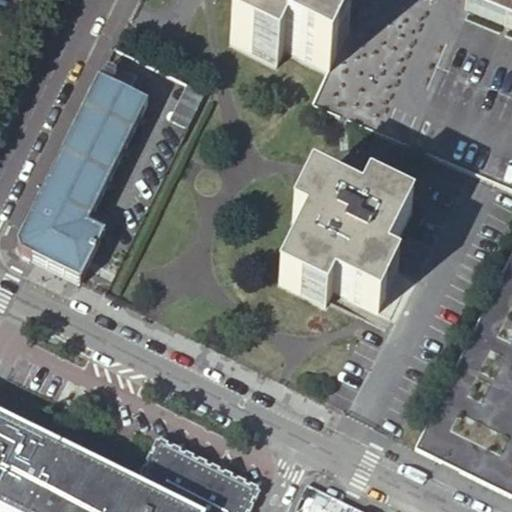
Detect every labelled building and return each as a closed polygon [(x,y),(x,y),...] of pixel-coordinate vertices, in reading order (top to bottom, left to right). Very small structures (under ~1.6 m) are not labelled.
[(349,0),(251,0),(250,3),(227,47),(275,71),(283,55),(326,76),(346,36),(334,30),(349,0)] [(467,9),(511,27),(511,0),(470,0),(469,4),(467,9)] [(511,33),(511,27),(467,9),(466,14),(511,33)] [(159,96),(168,78),(113,50),(103,69),(159,96)] [(22,258),(78,285),(102,235),(85,226),(146,104),(97,81),(19,240),(16,246),(20,257),(22,258)] [(203,95),(174,81),(165,99),(194,113),(203,95)] [(309,184),(290,223),(305,230),(277,286),(324,309),(332,292),(369,311),(376,314),(396,274),(383,267),(410,214),(367,192),(359,209),(309,184)] [(511,255),(402,446),(454,472),(511,500),(511,255)] [(158,433),(168,405),(110,385),(100,414),(158,433)] [(0,422),(0,511),(247,511),(256,494),(157,445),(134,490),(0,422)] [(355,511),(305,487),(293,511),(355,511)]
